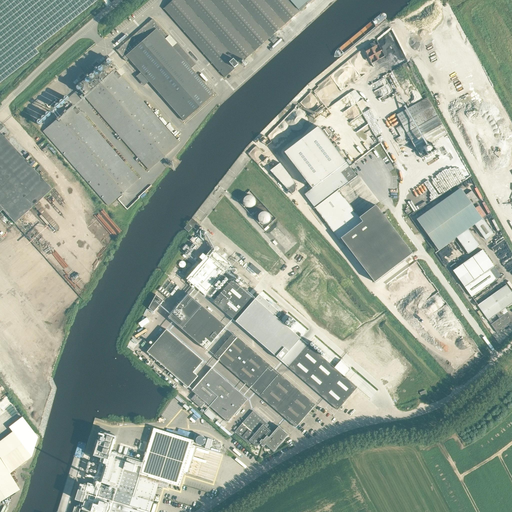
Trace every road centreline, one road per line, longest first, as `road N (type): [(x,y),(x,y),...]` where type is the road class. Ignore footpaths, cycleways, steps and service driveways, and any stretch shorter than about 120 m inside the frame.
road 1 (unclassified): [(201,511),(314,440),(440,402),(511,345)]
road 2 (unknown): [(0,111),(67,190),(79,217),(0,288)]
road 3 (unclassified): [(0,108),(121,0)]
